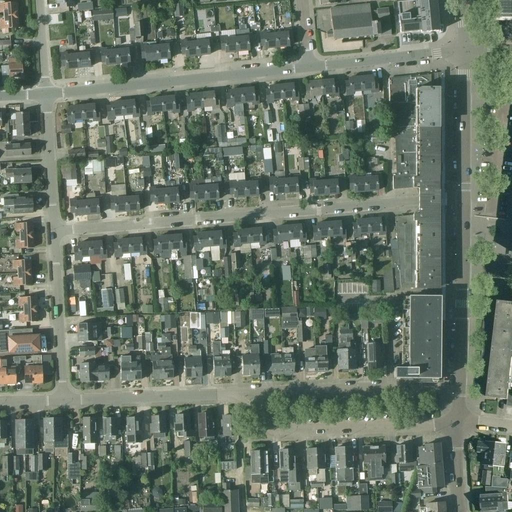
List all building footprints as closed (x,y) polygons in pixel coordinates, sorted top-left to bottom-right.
[(435,0),(427,0),(398,3),(399,16),(398,16),(399,22),(400,33),(421,32),(421,34),(439,32),(435,0)] [(511,0),(497,0),(498,15),(499,15),(511,14),(511,0)] [(0,12),(4,12),(4,16),(18,15),(17,3),(0,4),(0,12)] [(182,5),(174,5),(175,17),(183,17),(182,5)] [(330,18),(331,18),(332,32),(326,33),(327,39),(333,39),(333,42),(334,42),(333,40),(341,40),(341,41),(342,41),(342,40),(348,39),(349,40),(349,39),(356,38),(356,40),(357,40),(357,38),(364,37),(364,39),(365,39),(365,37),(372,37),(372,38),(373,38),(373,37),(379,36),(379,38),(391,36),(388,9),(377,10),(377,12),(371,13),(370,5),(369,5),(369,6),(330,10),(330,9),(329,10),(330,18)] [(91,11),(91,13),(92,22),(113,20),(112,9),(91,11)] [(18,15),(4,16),(4,20),(0,20),(0,27),(0,29),(19,27),(18,15)] [(134,23),(135,37),(144,36),(143,22),(134,23)] [(265,29),(265,33),(259,34),(261,47),(265,46),(265,50),(277,49),(276,35),(274,35),(273,28),(265,29)] [(285,34),(276,35),(277,49),(289,48),(288,44),(292,44),(291,31),(285,31),(285,34)] [(236,39),(237,53),(249,52),(249,48),(253,48),(251,35),(245,35),(245,38),(236,39)] [(237,53),(236,39),(226,40),(226,37),(220,38),(221,51),(225,50),(225,54),(237,53)] [(181,42),(182,55),(185,54),(186,58),(198,57),(196,43),(196,41),(187,42),(187,39),(181,40),(181,42)] [(196,43),(198,57),(209,55),(209,52),(213,52),(212,39),(205,39),(206,42),(196,43)] [(11,40),(0,41),(0,49),(11,49),(11,40)] [(166,46),(156,47),(158,61),(170,59),(169,56),(173,55),(172,43),(166,43),(166,46)] [(87,54),(77,55),(78,69),(90,67),(90,64),(94,63),(92,51),(91,45),(86,46),(87,54)] [(146,62),(158,61),(156,47),(146,48),(146,45),(140,46),(142,59),(145,58),(146,62)] [(116,51),(118,65),(129,63),(129,60),(133,60),(132,47),(126,47),(126,50),(116,51)] [(118,65),(116,51),(107,52),(106,49),(100,50),(101,63),(105,62),(106,63),(106,65),(106,66),(118,65)] [(66,70),(78,69),(77,55),(67,56),(67,53),(61,54),(62,67),(66,66),(66,70)] [(17,59),(9,59),(9,77),(22,77),(21,63),(17,63),(17,59)] [(392,79),(389,79),(389,92),(390,103),(392,103),(394,103),(395,126),(397,174),(393,175),(393,189),(417,187),(418,190),(418,196),(418,199),(437,199),(437,195),(437,188),(438,188),(439,187),(440,179),(438,179),(438,175),(440,174),(440,171),(438,170),(437,168),(440,167),(440,163),(440,162),(440,159),(437,159),(437,153),(440,153),(440,146),(438,146),(437,146),(437,139),(439,139),(439,132),(440,132),(440,127),(441,127),(441,126),(437,126),(437,124),(439,124),(439,120),(440,120),(440,117),(437,117),(437,114),(439,114),(439,111),(437,111),(437,109),(437,107),(440,107),(440,105),(437,104),(437,101),(440,100),(439,90),(440,90),(440,89),(434,89),(435,85),(430,75),(415,76),(415,77),(406,78),(400,78),(395,79),(392,79)] [(361,78),(362,92),(372,91),(372,93),(378,92),(377,80),(373,80),(373,77),(361,78)] [(362,92),(361,78),(349,79),(349,83),(345,83),(346,96),(353,95),(353,92),(362,92)] [(321,82),(323,96),(332,95),(332,97),(339,97),(337,84),(333,84),(333,81),(321,82)] [(323,96),(321,82),(309,83),(309,87),(305,87),(307,100),(313,99),(313,97),(323,96)] [(293,85),(281,86),(283,100),(292,99),(292,101),(299,101),(297,88),(293,88),(293,85)] [(273,101),(283,100),(281,86),(269,87),(270,91),(266,91),(267,104),(273,103),(273,101)] [(241,90),(243,104),(252,103),(252,105),(259,105),(258,92),(253,92),(253,91),(253,89),(241,90)] [(243,104),(241,90),(229,91),(230,95),(226,95),(227,108),(234,107),(233,105),(243,104)] [(202,94),(203,108),(213,107),(213,109),(219,109),(218,96),(214,96),(213,94),(213,93),(202,94)] [(203,108),(202,94),(189,95),(190,99),(186,99),(187,112),(193,111),(193,110),(193,109),(203,108)] [(162,98),(163,112),(173,111),(173,113),(179,113),(178,100),(174,100),(173,97),(162,98)] [(163,112),(162,98),(150,99),(150,103),(146,103),(148,116),(154,115),(154,113),(163,112)] [(134,101),(122,102),(123,116),(133,115),(133,117),(140,117),(138,104),(134,104),(134,101)] [(114,117),(123,116),(122,102),(110,103),(110,106),(106,107),(108,120),(114,119),(114,117)] [(94,105),(82,106),(83,119),(92,119),(93,121),(99,121),(98,108),(94,108),(94,105)] [(74,120),(83,119),(82,106),(70,107),(70,110),(66,111),(68,124),(74,123),(74,120)] [(264,112),(265,121),(265,125),(272,124),(271,111),(264,112)] [(12,121),(12,126),(28,125),(27,113),(16,114),(16,121),(12,121)] [(28,125),(12,126),(13,130),(16,130),(17,137),(29,136),(28,125)] [(60,127),(61,135),(69,134),(69,126),(60,127)] [(218,138),(225,138),(224,126),(216,126),(218,138)] [(246,138),(237,139),(227,140),(228,148),(247,146),(246,138)] [(29,144),(5,146),(6,157),(30,155),(29,144)] [(264,162),(264,173),(272,172),(270,144),(262,144),(264,162)] [(242,147),(234,147),(235,156),(243,155),(242,147)] [(85,159),(84,149),(68,151),(68,160),(85,159)] [(221,149),(203,150),(204,162),(222,161),(221,149)] [(194,152),(194,161),(202,161),(202,152),(194,152)] [(182,153),(165,155),(166,162),(175,162),(176,170),(183,169),(182,153)] [(115,167),(115,159),(105,160),(105,168),(115,167)] [(64,166),(65,181),(76,180),(75,165),(64,166)] [(14,170),(6,170),(6,177),(14,177),(14,183),(30,182),(30,170),(14,171),(14,170)] [(220,182),(220,183),(219,180),(216,181),(216,179),(211,180),(210,174),(204,175),(204,182),(206,200),(217,199),(217,196),(221,195),(220,182)] [(365,178),(366,192),(378,191),(378,190),(377,187),(381,187),(380,174),(374,175),(375,177),(365,178)] [(294,179),(285,180),(286,194),(298,193),(297,189),(301,189),(300,176),(294,176),(294,179)] [(366,192),(365,178),(355,179),(355,178),(355,176),(349,177),(350,190),(354,189),(354,193),(366,192)] [(335,181),(325,181),(326,195),(338,194),(337,191),(341,190),(340,177),(334,178),(335,181)] [(274,195),(286,194),(285,180),(275,180),(275,178),(269,179),(270,191),(273,191),(274,195)] [(255,182),(245,183),(246,197),(258,196),(257,192),(261,192),(260,179),(254,180),(255,181),(255,182)] [(314,196),(326,195),(325,181),(315,182),(315,180),(309,180),(310,193),(313,193),(314,196)] [(246,197),(245,183),(235,184),(235,181),(229,182),(230,195),(234,194),(234,198),(246,197)] [(195,183),(195,185),(189,185),(190,198),(194,198),(194,201),(206,200),(204,182),(195,183)] [(165,189),(166,204),(178,203),(178,199),(181,199),(180,186),(175,186),(175,188),(175,189),(165,189)] [(166,204),(165,189),(155,190),(155,188),(149,188),(150,201),(154,201),(154,205),(166,204)] [(135,197),(126,198),(127,212),(139,211),(138,207),(142,207),(141,194),(135,194),(135,197)] [(115,213),(127,212),(126,198),(116,199),(116,196),(110,197),(111,209),(115,209),(115,213)] [(6,206),(31,205),(31,197),(13,198),(8,198),(8,204),(6,204),(6,206)] [(95,200),(86,201),(87,215),(99,214),(99,210),(102,210),(101,197),(95,198),(95,200)] [(75,216),(87,215),(86,201),(76,202),(76,199),(70,200),(71,213),(75,212),(75,216)] [(437,199),(418,199),(418,201),(418,212),(416,212),(416,215),(413,215),(413,216),(395,217),(397,250),(392,251),(391,251),(392,261),(392,264),(394,264),(396,288),(438,288),(438,285),(436,285),(436,283),(440,282),(440,280),(438,279),(438,278),(432,278),(432,276),(441,276),(441,273),(440,273),(440,268),(432,268),(432,262),(439,262),(439,258),(438,258),(437,254),(440,254),(440,251),(437,251),(437,248),(439,248),(439,243),(439,236),(440,236),(439,236),(439,233),(434,233),(434,224),(440,224),(440,223),(439,223),(439,215),(440,215),(440,214),(439,214),(437,211),(437,201),(437,199)] [(31,205),(6,206),(6,209),(4,209),(4,214),(14,213),(14,214),(32,213),(31,205)] [(368,220),(369,233),(378,232),(379,235),(385,235),(384,222),(380,222),(380,219),(368,220)] [(369,233),(368,220),(356,221),(356,224),(352,224),(353,237),(360,237),(359,234),(369,233)] [(328,223),(329,237),(339,236),(339,238),(345,238),(344,225),(340,225),(340,222),(328,223)] [(20,236),(33,236),(32,223),(14,224),(15,232),(19,232),(20,236)] [(329,237),(328,223),(316,224),(316,227),(312,228),(313,241),(320,240),(319,237),(329,237)] [(300,225),(288,226),(289,240),(299,239),(299,242),(306,241),(304,228),(300,229),(300,225)] [(280,241),(289,240),(288,226),(276,227),(277,231),(273,231),(274,244),(280,243),(280,241)] [(248,230),(249,243),(259,242),(259,245),(265,245),(264,232),(260,232),(260,228),(248,230)] [(249,243),(248,230),(236,230),(236,234),(232,234),(234,247),(240,247),(240,244),(249,243)] [(208,233),(209,247),(219,246),(219,248),(225,248),(224,235),(220,235),(220,232),(208,233)] [(209,247),(208,233),(196,234),(196,237),(193,238),(194,251),(200,250),(200,248),(209,247)] [(168,236),(169,250),(179,249),(179,252),(185,251),(184,238),(181,239),(180,235),(168,236)] [(33,236),(20,236),(20,240),(15,241),(16,248),(34,247),(33,236)] [(169,250),(168,236),(157,237),(157,241),(153,241),(154,254),(160,253),(160,251),(169,250)] [(128,240),(130,254),(139,253),(139,255),(146,255),(145,242),(141,242),(141,239),(128,240)] [(130,254),(128,240),(117,241),(117,244),(113,244),(114,257),(120,257),(120,254),(130,254)] [(100,242),(89,243),(90,257),(99,256),(99,258),(106,258),(105,245),(101,245),(100,242)] [(80,258),(90,257),(89,243),(77,244),(77,247),(73,248),(74,261),(81,260),(80,258)] [(311,258),(310,251),(310,246),(303,247),(304,259),(311,258)] [(230,254),(231,269),(240,269),(239,253),(230,254)] [(183,256),(185,279),(192,279),(190,255),(183,256)] [(17,273),(31,273),(30,261),(12,262),(13,269),(17,269),(17,273)] [(90,281),(89,266),(73,267),(74,282),(90,281)] [(391,270),(383,274),(384,292),(392,292),(393,292),(392,274),(391,270)] [(31,273),(17,273),(18,278),(13,278),(13,285),(31,285),(31,273)] [(114,313),(111,289),(101,290),(104,314),(114,313)] [(116,304),(117,304),(124,303),(123,289),(114,290),(116,304)] [(23,306),(23,310),(37,309),(36,297),(18,298),(19,306),(23,306)] [(394,378),(402,378),(402,383),(415,383),(415,378),(439,379),(440,297),(403,297),(402,368),(394,368),(394,378)] [(511,335),(511,302),(497,301),(493,333),(511,335)] [(168,303),(159,304),(159,307),(157,308),(157,313),(169,313),(168,311),(173,310),(172,306),(168,307),(168,303)] [(313,307),(314,319),(326,319),(325,306),(313,307)] [(297,319),(296,307),(281,308),(282,320),(297,319)] [(37,309),(23,310),(24,314),(19,314),(19,322),(37,321),(37,309)] [(256,320),(263,319),(262,310),(250,310),(250,320),(256,320)] [(219,312),(206,313),(207,324),(219,323),(219,312)] [(244,312),(235,312),(236,327),(244,327),(244,312)] [(382,314),(367,315),(367,325),(383,324),(382,314)] [(164,316),(165,329),(176,328),(175,315),(164,316)] [(206,329),(205,315),(196,315),(196,329),(206,329)] [(78,334),(101,332),(100,324),(77,325),(78,334)] [(9,353),(39,351),(38,336),(32,336),(32,329),(9,330),(9,331),(10,338),(8,338),(9,353)] [(345,331),(347,371),(353,371),(353,369),(355,369),(354,350),(354,344),(349,344),(349,338),(352,338),(351,330),(345,331)] [(347,371),(345,331),(339,331),(340,345),(338,345),(338,351),(338,369),(340,369),(340,371),(347,371)] [(101,332),(78,334),(78,343),(101,341),(101,332)] [(511,354),(511,335),(493,333),(490,365),(510,368),(511,354)] [(325,340),(325,342),(320,342),(320,346),(314,346),(315,350),(315,372),(326,372),(325,351),(332,351),(331,340),(325,340)] [(217,351),(212,351),(213,358),(213,377),(222,376),(221,357),(220,345),(217,346),(217,351)] [(221,345),(220,345),(221,357),(222,376),(230,376),(229,357),(229,351),(224,351),(224,345),(221,345)] [(368,353),(367,353),(368,369),(370,369),(371,370),(374,370),(375,369),(380,369),(379,353),(379,347),(368,348),(368,353)] [(94,356),(94,348),(79,348),(79,357),(94,356)] [(293,373),(292,355),(292,349),(281,349),(282,355),(282,374),(284,374),(284,375),(285,376),(290,376),(291,375),(290,373),(293,373)] [(305,373),(315,372),(315,350),(304,351),(305,373)] [(171,355),(161,356),(162,379),(172,379),(171,355)] [(282,374),(282,355),(271,355),(272,374),(282,374)] [(33,356),(33,364),(33,383),(42,383),(41,356),(33,356)] [(162,379),(161,356),(151,356),(153,379),(162,379)] [(251,375),(250,356),(241,357),(242,375),(251,375)] [(250,356),(251,375),(259,375),(259,373),(258,356),(250,356)] [(121,381),(131,380),(130,357),(119,357),(121,381)] [(139,357),(130,357),(131,380),(140,380),(139,357)] [(200,358),(192,359),(193,378),(201,377),(200,358)] [(193,378),(192,359),(184,359),(184,378),(193,378)] [(95,382),(95,381),(94,366),(94,363),(80,364),(80,382),(95,382)] [(6,364),(6,368),(6,384),(15,384),(15,368),(14,368),(14,364),(6,364)] [(33,383),(33,364),(27,364),(27,366),(26,366),(26,367),(24,367),(24,383),(33,383)] [(94,366),(95,381),(108,380),(108,365),(94,366)] [(490,365),(487,385),(486,398),(507,400),(509,384),(510,368),(490,365)] [(203,415),(198,415),(199,437),(213,436),(213,422),(211,422),(211,414),(209,414),(209,413),(203,413),(203,415)] [(176,424),(174,425),(175,432),(177,432),(177,437),(189,437),(188,432),(189,432),(188,415),(183,416),(183,414),(177,414),(177,416),(175,416),(176,424)] [(230,416),(223,416),(224,436),(225,440),(230,439),(231,441),(237,441),(236,436),(237,436),(237,416),(235,416),(235,414),(230,415),(230,416)] [(151,417),(152,426),(150,426),(150,434),(153,433),(153,438),(164,438),(164,433),(165,433),(164,417),(158,417),(158,415),(153,416),(153,417),(151,417)] [(127,427),(126,428),(126,435),(129,435),(129,440),(140,440),(140,434),(139,418),(134,419),(133,417),(128,417),(128,419),(127,419),(127,427)] [(94,418),(83,419),(84,444),(95,443),(94,418)] [(24,421),(24,449),(25,455),(32,454),(32,442),(33,442),(32,421),(31,421),(30,419),(27,419),(26,421),(24,421)] [(45,452),(54,452),(53,419),(44,420),(44,442),(45,442),(45,452)] [(62,420),(60,420),(60,419),(53,419),(54,452),(54,456),(67,456),(67,436),(61,436),(61,426),(62,425),(62,420)] [(104,420),(103,420),(104,441),(115,441),(115,436),(116,436),(116,420),(110,420),(109,419),(106,419),(104,420)] [(17,449),(24,449),(24,421),(23,421),(22,420),(19,420),(18,421),(16,421),(16,442),(17,442),(17,449)] [(184,441),(184,457),(195,456),(194,440),(184,441)] [(477,452),(484,453),(483,465),(484,465),(484,471),(483,471),(481,485),(489,486),(491,472),(492,472),(495,443),(485,442),(485,443),(478,443),(477,452)] [(505,444),(495,443),(492,472),(492,473),(499,473),(500,467),(503,467),(505,444)] [(441,464),(439,444),(425,445),(425,447),(425,448),(419,448),(420,466),(427,466),(427,465),(441,464)] [(410,446),(404,446),(404,445),(399,445),(399,447),(397,447),(398,455),(396,455),(396,463),(399,463),(399,472),(410,472),(410,469),(417,469),(416,466),(416,461),(410,461),(410,446)] [(376,481),(374,448),(370,448),(369,446),(366,447),(365,448),(364,448),(364,463),(368,463),(368,481),(376,481)] [(377,447),(374,448),(376,481),(383,481),(383,470),(381,470),(381,462),(384,462),(384,447),(382,447),(381,446),(378,446),(377,447)] [(344,449),(343,449),(342,447),(337,447),(336,449),(336,469),(337,469),(337,475),(345,475),(344,449)] [(345,480),(345,487),(352,486),(351,480),(352,480),(352,474),(352,468),(352,449),(351,449),(350,447),(346,447),(344,449),(345,475),(345,480)] [(309,476),(317,476),(316,450),(315,450),(313,448),(309,448),(308,450),(307,450),(308,470),(309,470),(309,476)] [(317,482),(317,488),(323,487),(323,481),(324,481),(324,476),(324,469),(324,450),(323,450),(322,448),(318,448),(317,450),(316,450),(317,476),(317,482)] [(286,451),(285,449),(281,449),(280,451),(279,451),(279,471),(281,471),(282,477),(288,477),(286,451)] [(286,451),(288,477),(288,482),(296,482),(297,490),(301,489),(303,489),(302,473),(302,463),(295,463),(295,451),(294,451),(293,449),(289,449),(288,451),(286,451)] [(260,484),(260,480),(258,452),(257,450),(253,451),(252,452),(250,452),(252,484),(260,484)] [(259,452),(258,452),(260,480),(268,480),(266,452),(265,452),(264,450),(261,450),(259,452)] [(68,464),(68,476),(68,480),(80,480),(80,476),(80,464),(75,464),(75,454),(67,454),(68,464)] [(135,455),(136,469),(146,468),(145,454),(135,455)] [(12,457),(3,457),(3,476),(12,476),(12,457)] [(419,490),(419,494),(433,493),(433,488),(441,487),(442,487),(441,465),(441,464),(427,465),(427,466),(420,466),(416,466),(417,469),(417,472),(412,479),(409,490),(414,490),(419,490)] [(238,511),(237,491),(229,491),(229,484),(222,484),(222,491),(221,491),(222,511),(238,511)] [(216,496),(213,486),(205,488),(208,498),(216,496)] [(497,494),(480,496),(480,504),(502,502),(507,502),(507,495),(502,496),(502,495),(506,494),(507,488),(496,487),(497,494)] [(414,490),(409,490),(407,498),(419,498),(419,494),(419,490),(414,490)] [(352,496),(346,496),(347,511),(360,510),(360,495),(352,495),(352,496)] [(360,495),(360,510),(368,510),(367,495),(360,495)] [(318,500),(319,510),(332,509),(331,499),(318,500)] [(80,511),(86,511),(99,511),(99,500),(80,501),(80,511)] [(377,501),(377,511),(392,511),(392,501),(377,501)] [(502,502),(480,504),(480,511),(484,511),(503,511),(503,510),(508,510),(507,502),(502,502)] [(444,511),(444,503),(425,504),(426,508),(420,508),(419,511),(444,511)]
